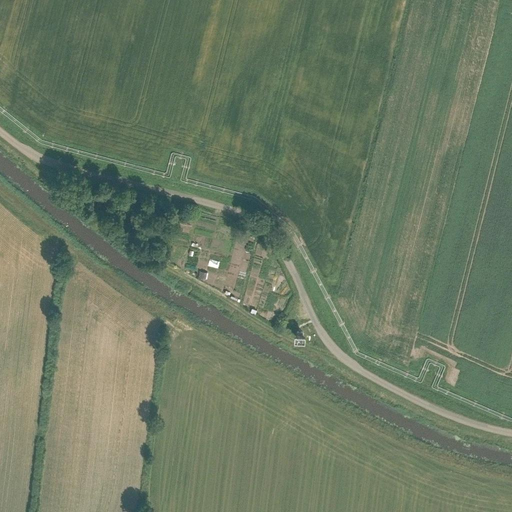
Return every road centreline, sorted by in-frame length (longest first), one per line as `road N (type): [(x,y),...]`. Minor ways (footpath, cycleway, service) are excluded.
road 1 (unclassified): [(511,433),(436,410),(343,359),(320,332),(278,241),(253,219),(53,164),(0,131)]
road 2 (track): [(32,155),(54,182),(158,264),(306,350),(337,353)]
